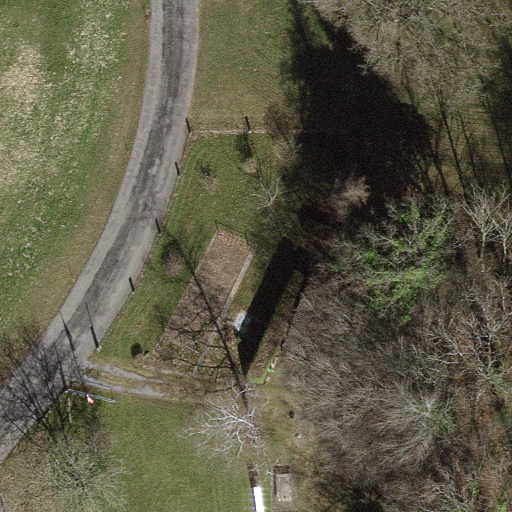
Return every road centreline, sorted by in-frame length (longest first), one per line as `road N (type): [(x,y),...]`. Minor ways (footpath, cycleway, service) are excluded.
road 1 (unclassified): [(176,0),(167,127),(124,256),(0,429)]
road 2 (track): [(55,360),(121,383),(243,399)]
